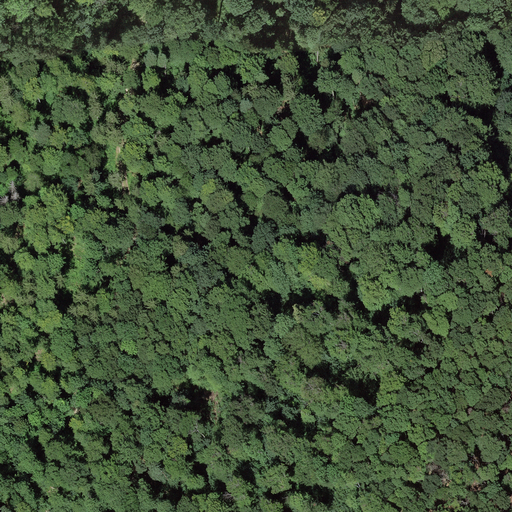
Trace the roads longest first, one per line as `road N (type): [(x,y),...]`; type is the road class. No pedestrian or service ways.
road 1 (track): [(127,0),(126,255),(115,304),(85,367),(47,511)]
road 2 (track): [(511,205),(468,223),(415,272),(324,419),(295,511)]
road 3 (track): [(294,283),(289,511)]
